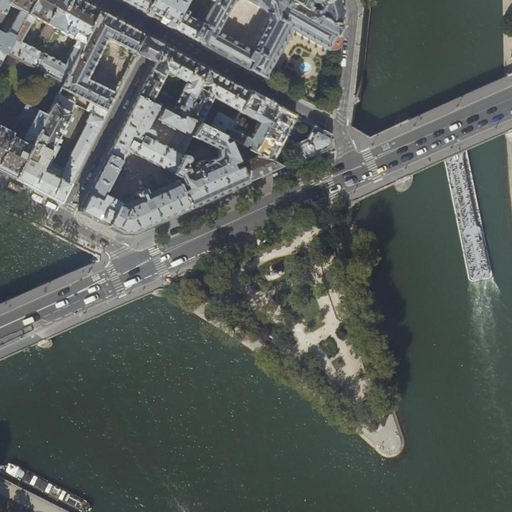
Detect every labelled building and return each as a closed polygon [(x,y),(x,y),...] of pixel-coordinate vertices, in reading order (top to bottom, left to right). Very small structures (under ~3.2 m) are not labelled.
[(0,0),(0,11),(3,13),(8,5),(10,0),(0,0)] [(0,51),(4,54),(5,52),(34,0),(10,0),(8,5),(19,11),(6,35),(0,31),(0,51)] [(43,23),(55,29),(70,0),(34,0),(5,52),(34,68),(42,53),(20,42),(33,18),(43,23)] [(43,73),(62,83),(99,10),(82,1),(80,0),(70,0),(55,29),(62,33),(76,41),(72,47),(72,46),(62,64),(42,53),(34,68),(43,73)] [(121,0),(128,4),(144,13),(151,0),(121,0)] [(151,0),(144,13),(152,17),(163,23),(171,28),(183,9),(187,0),(151,0)] [(211,10),(208,8),(207,11),(209,12),(203,24),(194,40),(217,53),(217,52),(218,53),(220,55),(222,53),(226,55),(231,58),(230,60),(232,61),(233,61),(248,70),(262,78),(290,28),(325,49),(326,48),(327,48),(329,49),(332,50),(334,49),(336,48),(338,45),(339,42),(338,40),(336,37),(340,29),(340,24),(329,23),(311,13),(309,17),(298,11),(301,7),(300,6),(289,0),(216,0),(215,3),(211,10)] [(340,24),(342,12),(338,0),(303,0),(300,6),(301,7),(307,11),(308,10),(311,12),(311,13),(329,23),(340,24)] [(189,12),(183,9),(171,28),(183,34),(184,34),(194,40),(203,24),(187,16),(189,12)] [(153,62),(154,62),(163,45),(162,45),(155,41),(147,37),(146,36),(123,23),(99,10),(62,83),(60,88),(87,101),(106,111),(110,103),(115,94),(86,79),(107,39),(136,53),(138,54),(145,58),(153,62)] [(43,23),(36,37),(47,43),(55,29),(43,23)] [(147,76),(138,95),(166,110),(172,98),(157,91),(166,72),(185,82),(170,112),(182,118),(184,116),(207,70),(169,48),(163,45),(154,62),(152,66),(147,76)] [(241,88),(207,70),(184,116),(199,123),(216,132),(218,129),(222,131),(223,128),(225,128),(229,130),(230,129),(233,122),(217,113),(215,117),(205,112),(213,97),(239,111),(249,93),(248,92),(241,88)] [(264,101),(249,93),(239,111),(258,122),(249,139),(243,136),(244,132),(238,129),(236,132),(230,129),(229,130),(226,137),(244,146),(244,145),(245,143),(249,147),(249,148),(248,148),(247,148),(269,159),(291,116),(264,101)] [(57,94),(46,114),(14,179),(35,190),(59,202),(71,179),(80,161),(89,144),(94,134),(106,111),(87,101),(86,103),(89,105),(86,110),(91,112),(90,115),(90,114),(86,122),(87,122),(65,165),(66,165),(64,170),(46,161),(75,104),(57,94)] [(101,223),(120,233),(133,233),(153,224),(189,208),(173,173),(182,155),(192,136),(199,123),(184,116),(182,118),(170,112),(166,110),(138,95),(122,126),(110,150),(92,183),(92,185),(78,212),(101,223)] [(0,171),(14,179),(46,114),(28,104),(16,125),(27,131),(22,140),(11,135),(13,132),(0,124),(0,171)] [(213,198),(247,182),(226,137),(216,132),(199,123),(192,136),(219,150),(218,151),(217,153),(218,155),(218,157),(207,162),(206,161),(195,166),(196,169),(190,171),(186,163),(187,162),(188,161),(189,158),(182,155),(173,173),(189,208),(213,198)] [(306,156),(328,145),(328,136),(320,132),(314,129),(308,141),(300,144),(306,156)] [(259,177),(282,166),(269,159),(247,148),(244,146),(226,137),(247,182),(259,177)] [(331,230),(331,229),(328,230),(329,231),(327,232),(327,233),(327,234),(328,235),(329,236),(331,236),(332,237),(334,236),(334,235),(336,234),(334,229),(331,230)] [(265,274),(269,281),(272,280),(273,281),(281,277),(280,276),(284,274),(281,267),(276,270),(274,267),(272,266),(271,267),(269,268),(270,272),(265,274)]
